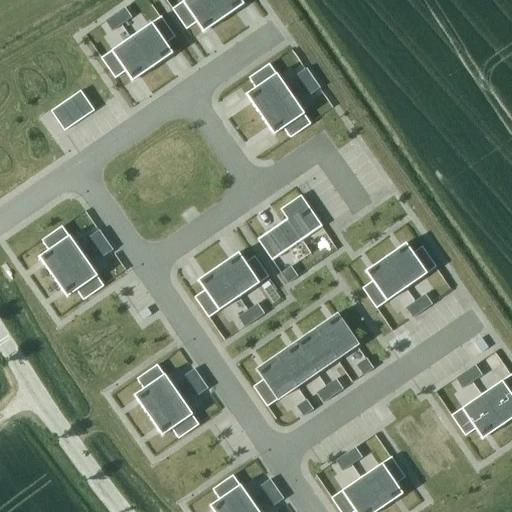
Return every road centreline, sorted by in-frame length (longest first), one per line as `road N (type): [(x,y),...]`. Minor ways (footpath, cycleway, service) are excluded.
road 1 (residential): [(274,453),(477,318)]
road 2 (residential): [(144,266),(274,453)]
road 3 (tertiary): [(117,511),(0,337)]
road 4 (residential): [(256,190),(318,148),(359,205)]
road 5 (residential): [(256,190),(144,266)]
road 6 (residential): [(188,92),(75,164)]
road 7 (residential): [(144,266),(75,164)]
